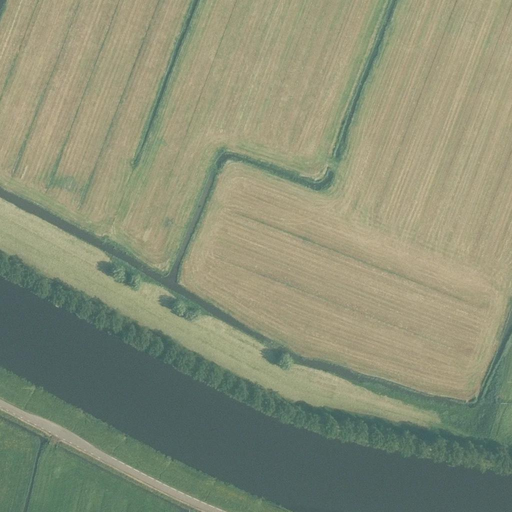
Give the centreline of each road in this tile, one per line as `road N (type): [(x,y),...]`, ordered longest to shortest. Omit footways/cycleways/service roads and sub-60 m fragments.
road 1 (track): [(511,450),(309,393),(0,234)]
road 2 (tertiary): [(217,511),(0,403)]
